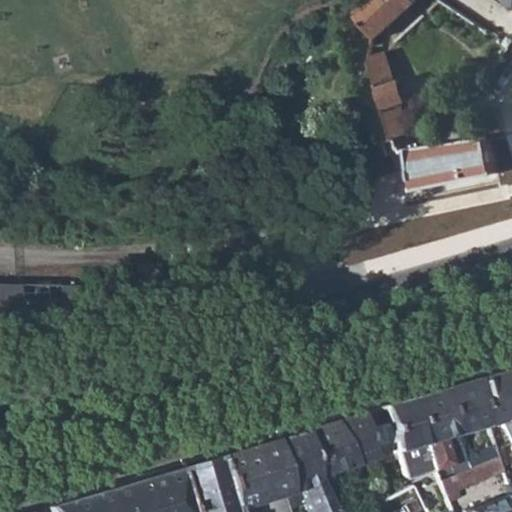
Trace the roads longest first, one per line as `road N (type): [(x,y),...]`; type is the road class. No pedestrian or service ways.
road 1 (primary): [(0,389),(169,365),(511,269)]
road 2 (residential): [(511,344),(24,487)]
